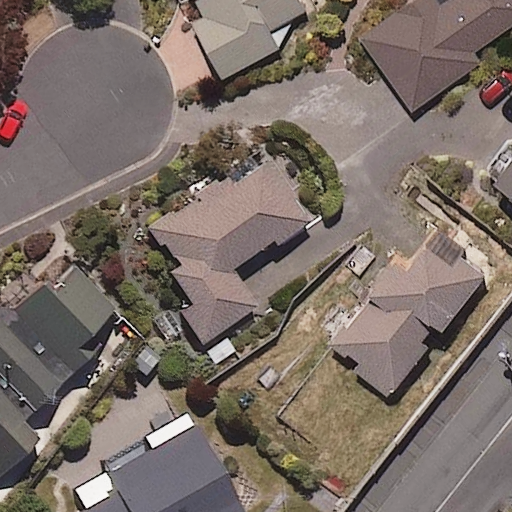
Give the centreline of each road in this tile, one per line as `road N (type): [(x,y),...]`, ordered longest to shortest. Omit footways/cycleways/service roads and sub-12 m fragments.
road 1 (residential): [(0,193),(100,89)]
road 2 (secondary): [(436,511),(511,416)]
